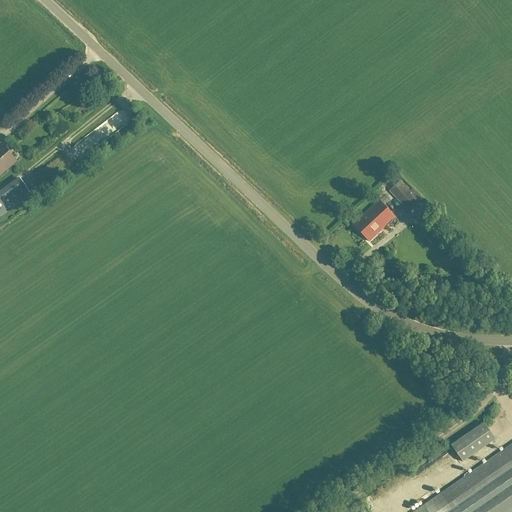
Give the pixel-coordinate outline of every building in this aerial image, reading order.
[(0,176),(17,162),(1,144),(0,144),(0,176)] [(0,218),(2,217),(33,195),(20,178),(0,191),(0,218)] [(409,214),(419,203),(399,181),(388,192),(409,214)] [(368,242),(394,218),(378,201),(352,225),(368,242)] [(462,463),(495,440),(484,423),(451,446),(462,463)] [(511,511),(511,445),(427,504),(415,511),(511,511)] [(412,508),(414,511),(424,505),(422,502),(412,508)]
